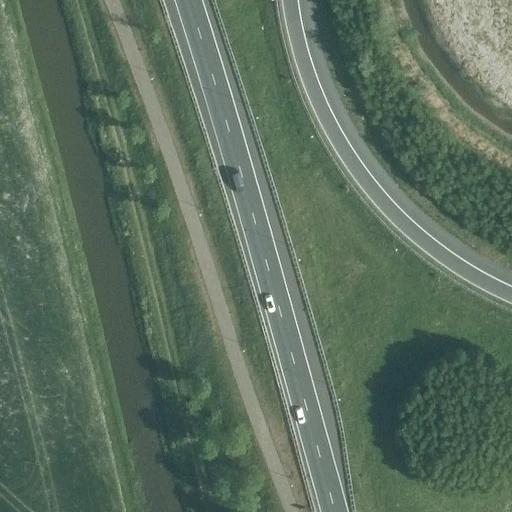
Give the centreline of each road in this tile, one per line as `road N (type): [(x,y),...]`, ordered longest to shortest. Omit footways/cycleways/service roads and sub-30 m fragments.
road 1 (motorway): [(189,0),(334,511)]
road 2 (motorway): [(511,298),(423,249),(379,205),(340,152),(310,86),(288,0)]
